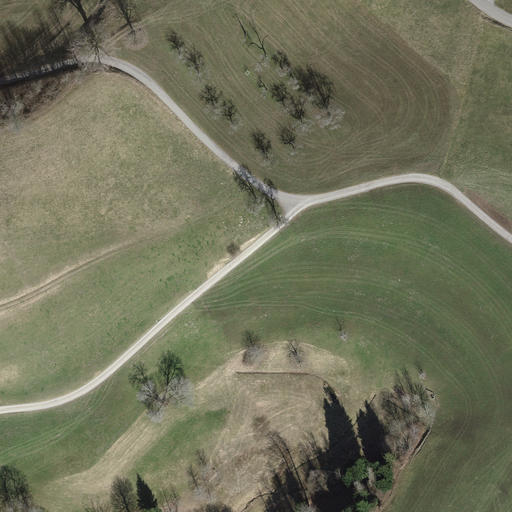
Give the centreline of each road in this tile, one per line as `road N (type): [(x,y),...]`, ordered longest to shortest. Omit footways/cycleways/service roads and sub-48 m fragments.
road 1 (unclassified): [(511,237),(453,189),(414,178),(311,202),(269,194),(122,67),(70,63),(0,80)]
road 2 (track): [(0,414),(90,391),(292,219),(293,203)]
